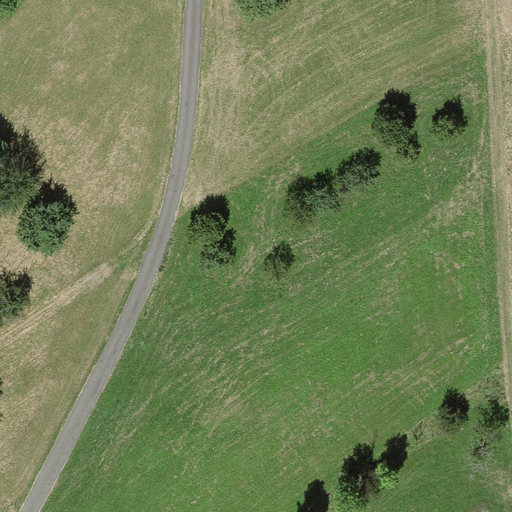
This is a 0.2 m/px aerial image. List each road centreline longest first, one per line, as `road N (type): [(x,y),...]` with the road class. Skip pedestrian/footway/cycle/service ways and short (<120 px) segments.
road 1 (residential): [(194,0),(186,128),(153,261),(30,511)]
road 2 (track): [(489,0),(511,337)]
